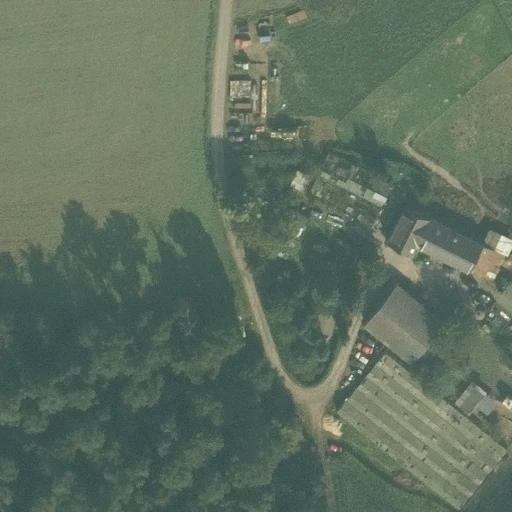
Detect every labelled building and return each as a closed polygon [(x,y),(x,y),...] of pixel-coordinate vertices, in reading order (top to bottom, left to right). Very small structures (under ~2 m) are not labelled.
[(393,183),(329,150),(307,195),(371,228),(393,183)] [(431,216),(406,203),(389,239),(414,252),(418,242),(431,216)] [(418,242),(449,258),(463,232),(431,216),(418,242)] [(483,242),(463,232),(449,258),(471,268),(483,242)] [(505,253),(483,242),(471,268),(492,279),(505,253)] [(511,279),(482,315),(511,338),(511,279)] [(365,322),(376,331),(408,290),(397,281),(365,322)] [(445,320),(408,290),(376,331),(413,361),(445,320)] [(508,447),(386,350),(337,411),(459,509),(508,447)] [(472,375),(454,398),(470,410),(487,387),(472,375)]
